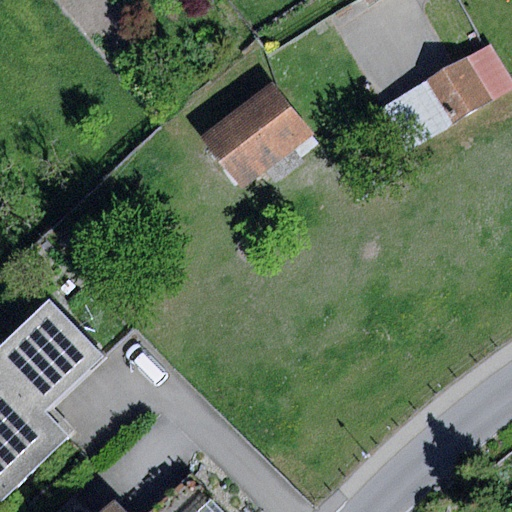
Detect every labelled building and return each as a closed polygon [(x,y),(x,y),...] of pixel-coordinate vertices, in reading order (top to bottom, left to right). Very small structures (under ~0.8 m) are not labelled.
[(511,81),(491,46),(383,111),(408,152),(511,90),(511,81)] [(279,86),(212,139),(252,191),(320,138),(279,86)] [(0,371),(2,373),(44,416),(104,360),(49,301),(0,347),(0,371)] [(2,373),(0,374),(0,500),(65,438),(44,416),(2,373)] [(224,511),(212,499),(198,511),(224,511)] [(125,511),(116,502),(105,511),(125,511)]
